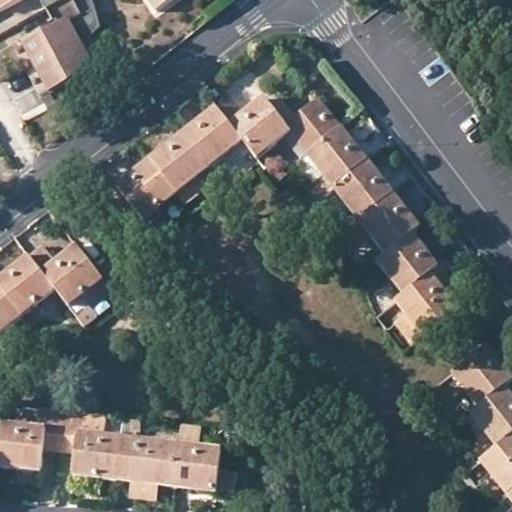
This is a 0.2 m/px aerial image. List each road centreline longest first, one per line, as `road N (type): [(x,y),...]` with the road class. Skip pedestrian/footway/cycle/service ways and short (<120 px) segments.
road 1 (residential): [(312,0),(511,272)]
road 2 (residential): [(44,177),(270,0)]
